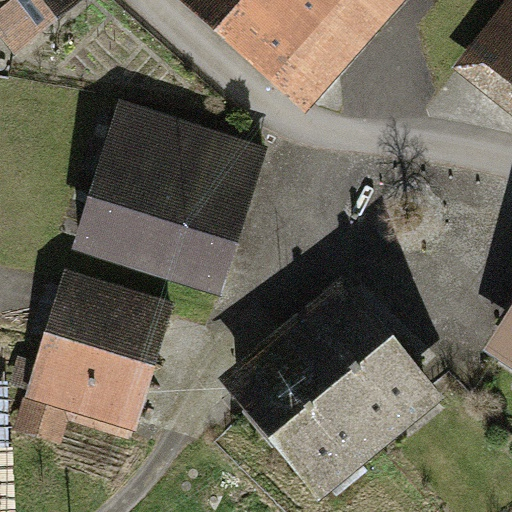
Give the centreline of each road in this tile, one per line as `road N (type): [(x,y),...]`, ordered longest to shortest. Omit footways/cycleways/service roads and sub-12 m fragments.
road 1 (track): [(114,511),(133,497),(250,318),(341,126)]
road 2 (track): [(161,0),(268,107)]
